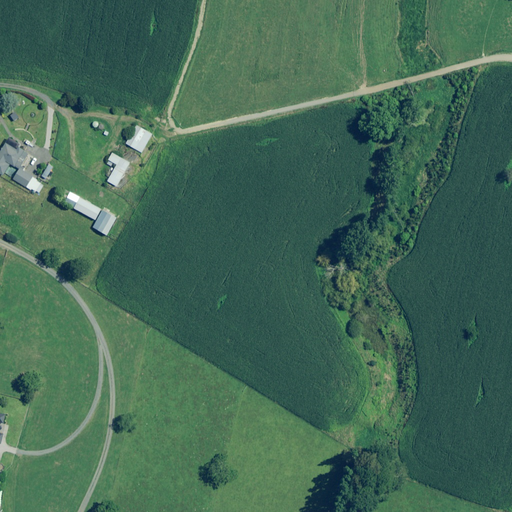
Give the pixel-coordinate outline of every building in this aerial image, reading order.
[(19,118),(15,112),(11,115),(14,121),(19,118)] [(152,134),(136,125),(126,144),(142,153),(152,134)] [(10,164),(19,169),(13,179),(31,191),(32,189),(36,191),(41,184),(37,181),(38,180),(23,171),(25,168),(21,165),(29,153),(19,147),(8,140),(0,152),(0,173),(3,176),(10,164)] [(112,153),(109,160),(106,164),(112,167),(107,176),(110,178),(108,181),(117,186),(130,163),(112,153)] [(63,189),(56,200),(72,209),(72,208),(95,220),(101,209),(75,195),(63,189)] [(109,210),(104,208),(93,228),(107,235),(116,218),(107,213),(109,210)]
